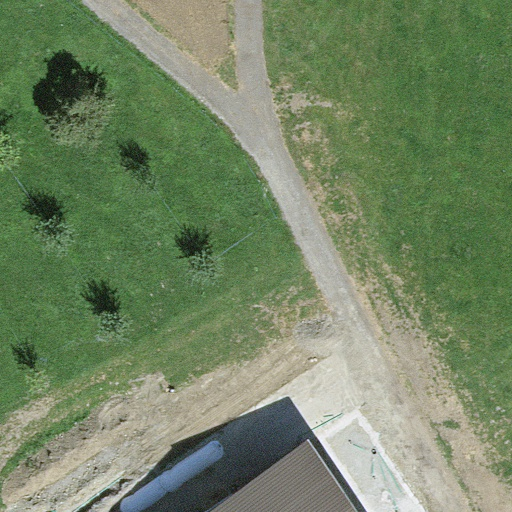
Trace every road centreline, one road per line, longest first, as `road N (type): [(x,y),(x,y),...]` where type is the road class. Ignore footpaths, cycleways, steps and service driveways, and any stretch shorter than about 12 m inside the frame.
road 1 (track): [(449,511),(277,166),(173,55),(103,0)]
road 2 (track): [(277,166),(252,24),(256,0)]
